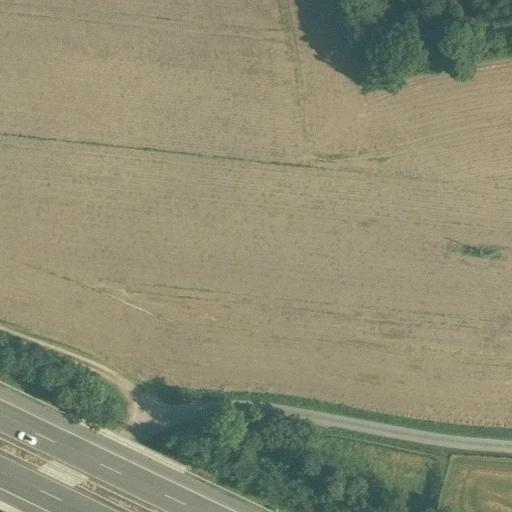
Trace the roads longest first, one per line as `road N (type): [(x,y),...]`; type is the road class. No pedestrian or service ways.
road 1 (unclassified): [(0,508),(186,410),(285,411),(451,446),(511,448)]
road 2 (motorway): [(198,511),(0,416)]
road 3 (track): [(153,421),(124,380),(0,331)]
